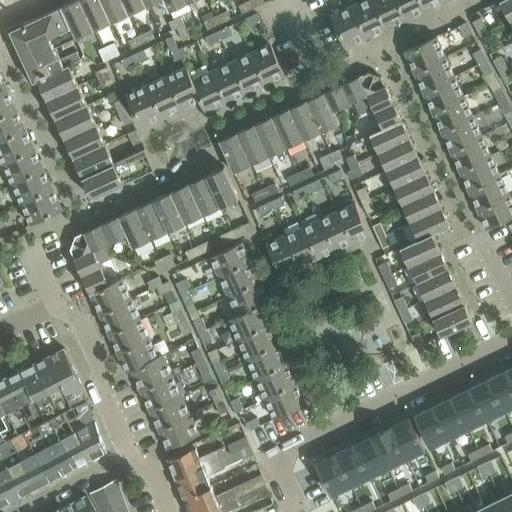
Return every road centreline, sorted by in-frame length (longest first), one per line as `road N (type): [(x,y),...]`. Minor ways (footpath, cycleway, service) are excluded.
road 1 (residential): [(295,511),(267,456),(511,339)]
road 2 (residential): [(129,455),(100,394),(99,363),(78,317),(59,302)]
